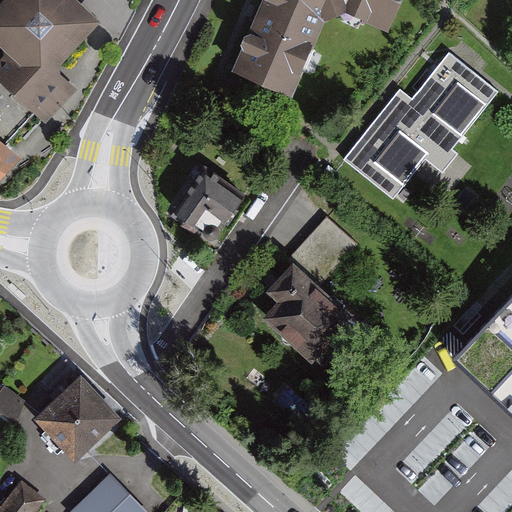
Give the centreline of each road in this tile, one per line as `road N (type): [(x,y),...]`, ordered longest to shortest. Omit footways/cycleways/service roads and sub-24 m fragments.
road 1 (secondary): [(279,511),(136,383)]
road 2 (secondary): [(128,96),(101,124),(78,206)]
